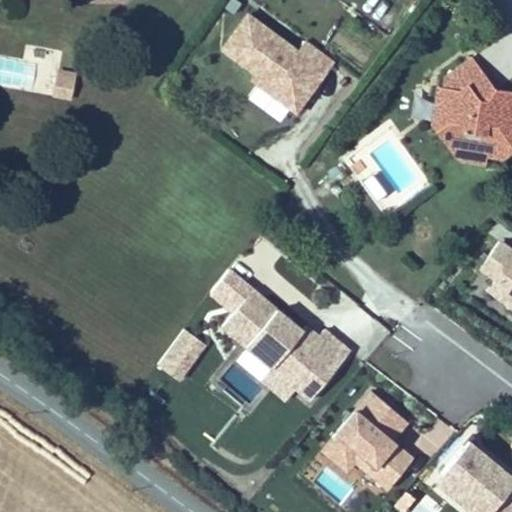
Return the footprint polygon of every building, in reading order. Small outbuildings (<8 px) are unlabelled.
[(298,52),(247,13),(222,47),(256,72),(251,79),(257,84),(246,99),(278,123),(289,108),(294,111),(332,60),(306,41),(298,52)] [(511,149),(511,88),(499,87),(493,92),(482,100),(469,99),(461,87),(479,73),(467,55),(441,75),(439,83),(433,82),(430,100),(447,103),(443,122),(435,127),(452,157),(484,162),(485,156),(499,157),(500,148),(511,149)] [(71,99),(77,71),(57,67),(52,95),(71,99)] [(469,99),(482,100),(493,92),(479,73),(461,87),(469,99)] [(447,103),(430,100),(428,116),(435,127),(443,122),(447,103)] [(511,149),(500,148),(499,157),(506,158),(511,152),(511,149)] [(511,248),(499,239),(481,263),(496,275),(489,284),(510,300),(508,303),(507,304),(511,308),(511,248)] [(510,300),(489,284),(486,287),(508,303),(510,300)] [(302,330),(253,289),(222,326),(272,367),(296,387),(310,399),(350,350),(324,329),(318,336),(314,340),(302,330)] [(351,349),(365,361),(389,332),(340,292),(321,316),(355,344),(351,349)] [(318,336),(306,325),(302,330),(314,340),(318,336)] [(179,380),(206,344),(186,330),(159,365),(179,380)] [(296,387),(272,367),(262,379),(286,399),(296,387)] [(411,456),(390,438),(365,417),(381,398),(370,389),(330,437),(355,457),(368,468),(367,470),(386,486),(411,456)] [(406,419),(381,398),(365,417),(390,438),(406,419)] [(447,442),(454,429),(438,421),(432,434),(447,442)] [(355,457),(330,437),(321,448),(345,469),(355,457)] [(481,450),(468,440),(465,444),(477,454),(481,450)] [(511,511),(511,493),(507,489),(511,483),(511,475),(481,450),(477,454),(465,444),(441,473),(488,511),(487,511),(511,511)] [(487,511),(488,511),(441,473),(435,480),(474,511),(487,511)]
